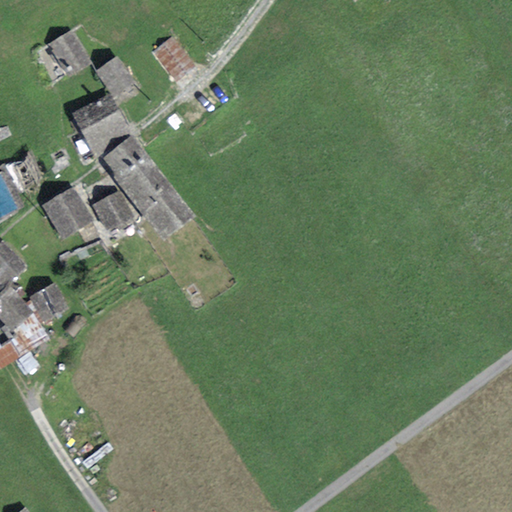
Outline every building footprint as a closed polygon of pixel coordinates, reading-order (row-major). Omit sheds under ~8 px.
[(89,62),(69,32),(49,45),(69,75),(89,62)] [(196,67),(172,38),(154,53),(178,82),(196,67)] [(134,82),(116,57),(96,72),(114,97),(134,82)] [(129,128),(109,96),(71,115),(94,157),(129,128)] [(195,217),(130,135),(103,159),(164,243),(195,217)] [(46,177),(33,154),(8,167),(20,190),(46,177)] [(0,172),(0,222),(26,207),(5,170),(0,172)] [(92,220),(74,188),(42,206),(61,238),(92,220)] [(135,218),(118,192),(91,206),(106,233),(135,218)] [(0,318),(6,325),(11,331),(33,312),(8,284),(27,268),(1,242),(0,242),(0,318)] [(68,306),(55,282),(29,298),(42,320),(68,306)] [(49,339),(33,312),(11,331),(6,325),(1,328),(18,358),(49,339)] [(0,369),(18,358),(9,342),(2,348),(0,345),(0,369)]
